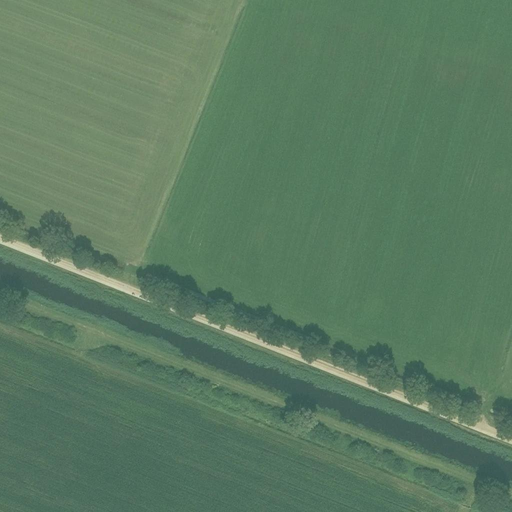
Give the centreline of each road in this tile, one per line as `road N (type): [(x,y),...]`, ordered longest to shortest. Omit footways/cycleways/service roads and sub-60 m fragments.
road 1 (track): [(511,438),(0,238)]
road 2 (track): [(0,296),(478,482)]
